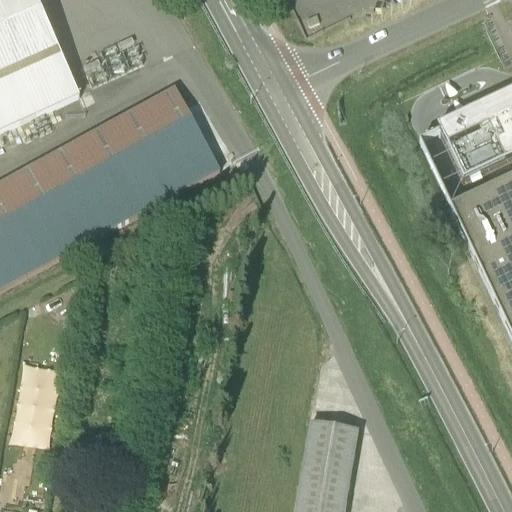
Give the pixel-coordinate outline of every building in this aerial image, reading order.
[(0,0),(0,136),(79,101),(32,0),(0,0)] [(461,180),(511,155),(511,86),(434,125),(461,180)] [(174,91),(93,136),(0,187),(0,295),(220,175),(174,91)] [(511,182),(505,186),(450,212),(484,285),(511,344),(511,182)] [(345,511),(359,435),(308,426),(293,511),(345,511)] [(4,446),(3,486),(22,486),(24,447),(4,446)]
